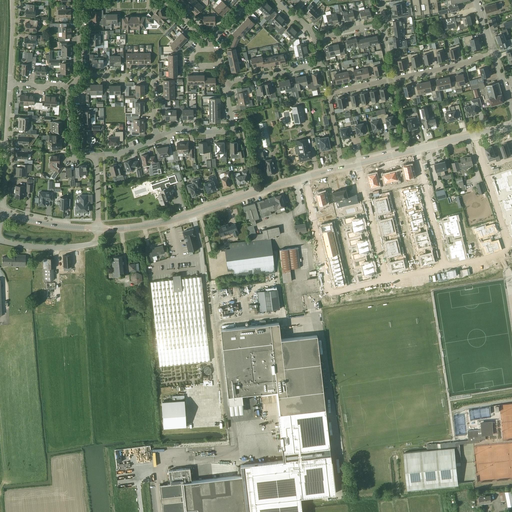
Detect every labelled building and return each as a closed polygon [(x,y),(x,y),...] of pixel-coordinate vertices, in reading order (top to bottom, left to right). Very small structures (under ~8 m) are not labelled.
[(192,11),(199,3),(195,0),(194,0),(188,7),(192,11)] [(392,7),(392,10),(403,8),(402,3),(403,3),(402,0),(401,0),(395,1),(395,4),(393,4),(393,7),(392,7)] [(421,15),(421,11),(420,3),(419,0),(412,0),(413,6),(416,5),(417,11),(414,12),(412,12),(413,15),(413,16),(415,16),(421,15)] [(420,0),(421,3),(421,4),(425,4),(425,10),(423,10),(423,11),(421,11),(421,15),(422,18),(425,18),(425,15),(429,14),(430,14),(430,10),(428,2),(428,0),(420,0)] [(432,9),(430,10),(430,14),(432,13),(432,14),(439,13),(437,0),(429,0),(430,3),(433,3),(434,9),(432,9)] [(450,0),(452,5),(449,6),(451,13),(460,11),(458,3),(470,0),(450,0)] [(218,5),(226,12),(230,8),(222,1),(218,5)] [(260,10),(263,12),(269,5),(265,1),(259,8),(258,7),(255,10),(258,12),(260,10)] [(310,3),(305,9),(307,11),(305,13),(307,15),(306,16),(308,18),(316,10),(312,7),(315,4),(312,1),(310,3)] [(503,6),(502,2),(496,4),(496,3),(485,7),(487,13),(498,10),(498,8),(500,8),(500,7),(503,6)] [(203,7),(199,3),(192,11),(196,15),(203,7)] [(35,5),(28,4),(27,9),(26,9),(26,12),(25,12),(24,16),(26,16),(35,17),(35,5)] [(222,16),(226,12),(218,5),(214,9),(222,16)] [(264,18),(266,20),(271,15),(269,13),(273,9),(269,5),(263,12),(267,16),(264,18)] [(64,10),(64,6),(57,6),(57,10),(58,10),(58,17),(70,17),(70,10),(64,10)] [(364,9),(366,20),(369,19),(368,18),(371,17),(371,15),(374,14),(372,6),(369,7),(369,8),(364,9)] [(357,16),(357,17),(360,17),(361,19),(363,19),(364,20),(366,20),(364,9),(364,7),(359,8),(359,9),(356,10),(355,10),(357,16)] [(352,10),(347,11),(349,21),(352,21),(352,19),(354,18),(354,16),(357,16),(355,10),(356,10),(355,8),(352,9),(352,10)] [(403,13),(403,8),(392,10),(392,12),(394,12),(394,15),(397,14),(398,18),(408,16),(408,13),(403,13)] [(168,17),(161,9),(158,12),(157,10),(151,16),(125,16),(125,18),(122,18),(122,29),(157,29),(168,17)] [(316,10),(308,18),(310,19),(311,18),(313,20),(316,17),(318,19),(322,15),(320,13),(319,14),(316,10)] [(336,13),(331,14),(333,25),(336,24),(335,23),(338,22),(338,21),(341,20),(339,11),(336,12),(336,13)] [(339,11),(341,20),(344,19),(344,21),(347,20),(347,22),(349,21),(347,11),(342,12),(342,11),(341,11),(339,11)] [(99,21),(103,21),(103,19),(103,14),(99,14),(99,12),(92,12),(92,17),(89,17),(89,25),(93,25),(93,21),(99,21)] [(271,15),(266,20),(269,23),(271,20),(275,24),(281,17),(277,13),(273,17),(271,15)] [(108,23),(111,23),(111,14),(106,14),(106,19),(103,19),(103,21),(103,26),(108,26),(108,23)] [(117,14),(111,14),(111,23),(115,23),(115,26),(120,26),(120,19),(117,19),(117,14)] [(209,25),(209,16),(204,16),(201,14),(199,16),(202,19),(202,24),(204,24),(204,25),(209,25)] [(215,16),(209,16),(209,25),(215,24),(216,24),(216,19),(219,16),(217,14),(215,16)] [(331,25),(333,25),(331,14),(326,15),(326,14),(322,15),(323,18),(326,17),(328,24),(330,24),(331,25)] [(472,24),(470,16),(455,19),(455,17),(443,20),(445,30),(457,27),(456,22),(464,20),(464,23),(459,25),(460,29),(467,28),(467,25),(472,24)] [(248,17),(244,21),(250,27),(254,23),(252,21),(253,20),(249,17),(248,18),(248,17)] [(281,17),(275,24),(278,26),(277,27),(276,29),(277,30),(279,32),(284,27),(282,25),(286,21),(281,17)] [(496,22),(495,18),(489,19),(491,28),(497,26),(498,25),(498,22),(496,22)] [(25,23),(25,31),(36,32),(37,27),(40,27),(40,20),(32,19),(31,23),(30,23),(25,23)] [(240,25),(247,31),(250,27),(244,21),(240,25)] [(58,27),(58,32),(62,32),(72,32),(72,27),(70,27),(68,27),(68,23),(58,23),(58,26),(58,27)] [(237,29),(243,35),(247,31),(240,25),(237,29)] [(284,32),(288,36),(294,29),(290,25),(286,29),(284,27),(279,32),(279,33),(281,35),(284,32)] [(243,35),(237,29),(233,33),(232,34),(236,38),(234,42),(237,43),(239,39),(243,35)] [(298,33),(294,29),(288,36),(290,38),(289,40),(290,41),(290,42),(292,44),(293,43),(296,39),(294,37),(298,33)] [(498,43),(506,41),(504,36),(509,34),(507,29),(501,31),(502,34),(496,36),(498,43)] [(92,39),(106,39),(104,39),(104,34),(105,34),(105,31),(95,31),(95,33),(92,33),(92,39)] [(60,38),(58,38),(58,41),(65,41),(65,38),(72,38),(72,32),(62,32),(62,35),(61,35),(60,37),(60,38)] [(177,37),(184,43),(188,39),(181,33),(177,37)] [(35,40),(37,40),(37,35),(30,34),(29,37),(28,38),(25,38),(24,42),(23,43),(23,44),(23,45),(24,45),(24,46),(31,46),(34,46),(35,40)] [(378,35),(371,37),(373,46),(375,46),(375,44),(378,44),(380,43),(378,36),(378,35)] [(472,35),(464,37),(466,45),(471,44),(472,49),(474,49),(474,50),(479,49),(479,48),(481,48),(480,46),(481,46),(480,42),(480,43),(479,38),(473,39),(472,35)] [(180,47),(184,43),(177,37),(174,41),(180,47)] [(106,39),(92,39),(92,45),(94,45),(94,48),(103,48),(103,45),(104,45),(104,41),(106,41),(106,39)] [(298,51),(307,49),(305,43),(300,44),(299,39),(296,39),(296,40),(293,43),(294,46),(296,45),(298,51)] [(406,40),(394,42),(394,47),(397,47),(398,50),(407,48),(406,40)] [(61,48),(61,50),(72,50),(72,44),(65,45),(65,41),(59,41),(60,48),(61,48)] [(180,47),(174,41),(170,45),(173,47),(172,48),(175,51),(176,50),(176,51),(180,47)] [(506,41),(498,43),(501,49),(507,47),(508,50),(511,48),(511,42),(507,44),(506,41)] [(115,56),(115,65),(120,65),(120,63),(120,59),(123,59),(123,44),(120,44),(120,52),(120,53),(118,53),(118,56),(115,56)] [(228,56),(236,54),(235,49),(236,45),(233,44),(232,48),(227,49),(227,50),(228,56)] [(338,44),(332,45),(334,54),(340,53),(340,56),(345,55),(344,49),(339,50),(338,44)] [(448,58),(451,57),(452,59),(453,58),(453,59),(458,58),(458,57),(459,57),(457,51),(460,51),(459,44),(456,45),(456,46),(450,47),(450,50),(450,52),(447,53),(448,58)] [(334,54),(332,45),(327,46),(328,52),(326,53),(327,59),(330,58),(330,57),(335,56),(334,54)] [(433,49),(434,55),(437,55),(439,61),(440,61),(440,62),(444,61),(444,60),(445,60),(443,48),(436,49),(436,48),(433,49)] [(307,49),(298,51),(299,56),(296,57),(297,60),(303,59),(302,56),(308,54),(307,49)] [(431,56),(434,55),(433,49),(429,50),(429,51),(423,52),(426,64),(427,64),(427,65),(431,64),(431,63),(432,63),(431,56)] [(61,50),(59,50),(59,56),(60,56),(60,60),(61,60),(66,59),(66,56),(72,56),(72,50),(61,50)] [(109,51),(106,51),(106,54),(106,59),(109,59),(109,65),(110,65),(110,66),(113,66),(113,65),(115,65),(115,56),(109,56),(109,51)] [(27,58),(26,64),(22,64),(21,74),(29,74),(29,68),(32,68),(32,63),(33,59),(32,59),(32,53),(28,53),(28,59),(27,58)] [(407,55),(408,55),(409,61),(412,60),(413,67),(414,67),(415,67),(419,66),(420,65),(417,53),(411,55),(411,54),(407,55)] [(101,58),(98,58),(98,67),(100,67),(100,68),(103,68),(103,67),(103,61),(106,60),(106,59),(106,54),(102,54),(101,55),(101,58)] [(41,63),(41,65),(40,75),(46,75),(46,68),(49,68),(49,60),(49,55),(46,55),(46,63),(41,63)] [(89,55),(89,61),(92,61),(92,67),(98,67),(98,58),(98,55),(93,55),(89,55)] [(409,61),(408,55),(402,57),(402,60),(398,61),(400,70),(401,69),(401,70),(406,69),(406,68),(407,68),(406,62),(409,62),(409,61)] [(56,60),(49,60),(49,68),(53,68),(53,66),(61,66),(61,70),(61,74),(69,74),(69,67),(70,67),(70,63),(61,63),(61,60),(60,60),(56,60)] [(372,60),(368,61),(369,64),(370,70),(373,69),(375,75),(376,75),(376,76),(381,74),(382,74),(380,65),(379,62),(376,62),(372,63),(372,60)] [(364,68),(360,69),(362,78),(364,77),(364,78),(368,77),(368,76),(369,76),(367,70),(370,70),(369,64),(363,65),(364,68)] [(487,66),(487,64),(483,65),(484,67),(480,68),(483,78),(490,76),(490,75),(492,75),(491,71),(489,72),(488,66),(487,66)] [(238,65),(230,66),(231,72),(232,72),(232,73),(237,72),(237,71),(240,70),(238,65)] [(350,68),(351,74),(354,73),(355,79),(356,79),(356,80),(360,79),(360,78),(362,78),(360,69),(354,70),(353,67),(350,68)] [(340,73),(342,82),(344,81),(344,82),(349,81),(348,81),(349,80),(348,75),(351,74),(350,68),(346,68),(347,72),(340,73)] [(340,82),(342,82),(340,73),(337,74),(336,71),(330,72),(331,78),(334,77),(335,83),(336,83),(336,84),(340,83),(340,82)] [(312,91),(313,96),(318,95),(317,90),(315,84),(320,83),(318,73),(312,74),(313,82),(310,82),(312,91)] [(454,83),(456,89),(462,88),(461,85),(465,84),(463,74),(462,74),(457,75),(456,76),(457,83),(454,83)] [(302,86),(302,85),(307,84),(308,89),(311,89),(310,81),(307,81),(305,76),(300,77),(302,86)] [(452,90),(456,89),(454,83),(451,84),(450,77),(449,77),(449,76),(445,77),(445,78),(443,78),(445,88),(451,87),(452,90)] [(296,84),(293,84),(295,92),(298,91),(298,90),(303,89),(302,85),(302,86),(300,77),(295,78),(296,84)] [(435,87),(436,94),(440,93),(439,90),(445,88),(443,78),(441,79),(440,78),(437,79),(437,80),(436,80),(438,87),(435,87)] [(291,93),(295,92),(293,84),(290,85),(289,79),(283,80),(285,89),(286,92),(291,91),(291,93)] [(285,89),(283,80),(278,81),(279,87),(276,88),(278,95),(281,95),(281,93),(285,92),(285,89)] [(426,82),(423,83),(425,92),(432,91),(433,98),(434,100),(437,100),(437,97),(436,94),(435,87),(431,88),(430,81),(429,81),(426,81),(426,82)] [(418,91),(415,91),(416,98),(420,97),(419,94),(425,92),(423,83),(421,83),(421,82),(417,83),(417,84),(418,91)] [(486,86),(488,93),(487,93),(488,98),(489,98),(491,106),(504,102),(502,94),(499,82),(486,86)] [(270,83),(264,84),(266,95),(270,94),(271,98),(276,97),(274,89),(271,90),(270,83)] [(96,84),(96,94),(96,97),(102,97),(102,99),(106,99),(106,98),(106,95),(106,91),(102,91),(102,84),(96,84)] [(260,96),(266,95),(264,84),(258,86),(259,92),(255,93),(257,101),(261,100),(260,96)] [(412,99),(416,98),(415,91),(412,92),(410,85),(409,86),(409,85),(405,86),(404,87),(406,97),(410,96),(412,99)] [(238,99),(248,97),(248,94),(250,93),(249,87),(241,89),(242,92),(237,93),(238,99)] [(377,97),(378,100),(379,103),(385,102),(384,98),(388,98),(386,88),(385,88),(380,88),(380,89),(379,89),(381,96),(377,97)] [(378,100),(377,97),(376,90),(375,90),(370,91),(371,91),(369,91),(371,98),(368,99),(369,105),(375,104),(375,101),(378,100)] [(138,96),(144,96),(144,91),(136,91),(136,94),(134,94),(134,95),(125,96),(125,99),(138,99),(138,96)] [(358,101),(359,104),(359,107),(366,106),(365,103),(368,102),(368,99),(366,92),(365,92),(361,93),(360,94),(361,100),(358,101)] [(351,102),(348,103),(349,109),(356,108),(355,105),(359,104),(358,101),(356,94),(355,94),(351,95),(350,96),(351,102)] [(28,106),(28,105),(29,95),(23,95),(20,95),(20,106),(23,106),(23,105),(28,106)] [(34,95),(29,95),(28,105),(31,105),(31,106),(35,106),(35,109),(38,109),(39,103),(34,103),(34,95)] [(56,97),(51,96),(50,106),(53,106),(53,110),(54,110),(54,114),(58,114),(59,107),(56,107),(56,97)] [(216,98),(216,96),(202,96),(202,98),(209,98),(209,122),(215,122),(215,121),(220,120),(220,107),(221,107),(221,105),(220,105),(220,98),(216,98)] [(318,100),(318,96),(308,97),(309,103),(315,102),(317,113),(323,111),(321,99),(318,100)] [(349,109),(348,103),(345,104),(343,97),(342,97),(342,96),(338,97),(338,98),(337,98),(339,108),(342,107),(343,111),(349,109)] [(248,97),(238,99),(239,105),(244,104),(245,107),(252,106),(251,100),(249,100),(248,97)] [(482,107),(479,98),(471,100),(472,105),(465,107),(467,116),(472,115),(474,115),(474,114),(479,113),(477,109),(482,107)] [(137,99),(130,99),(130,103),(132,103),(132,108),(144,108),(144,102),(137,102),(137,99)] [(174,110),(170,110),(170,119),(176,119),(176,113),(179,113),(179,112),(179,105),(175,105),(176,107),(174,107),(174,110)] [(182,105),(179,105),(179,112),(182,112),(182,118),(182,119),(187,119),(187,109),(184,110),(184,107),(182,107),(182,105)] [(191,109),(187,109),(187,119),(193,119),(193,113),(196,113),(196,105),(193,105),(193,106),(191,106),(191,109)] [(305,122),(302,105),(291,107),(294,124),(305,122)] [(461,114),(459,105),(454,106),(449,107),(451,112),(446,113),(447,117),(445,117),(446,121),(448,120),(448,121),(453,119),(453,120),(457,119),(457,118),(457,115),(461,114)] [(165,119),(170,119),(170,110),(170,107),(162,107),(162,113),(165,113),(165,119)] [(429,120),(426,107),(419,109),(422,122),(424,121),(426,128),(431,127),(430,125),(436,123),(435,119),(429,120)] [(83,111),(83,117),(92,117),(95,117),(95,111),(97,111),(97,108),(90,108),(90,111),(83,111)] [(144,108),(132,108),(132,113),(131,113),(131,116),(139,116),(140,113),(144,113),(144,108)] [(412,117),(407,118),(410,130),(417,128),(416,123),(419,123),(417,112),(414,113),(411,114),(412,117)] [(383,113),(380,114),(382,122),(386,121),(387,127),(395,126),(392,116),(388,117),(387,114),(386,114),(385,115),(384,113),(383,114),(383,113)] [(382,122),(380,114),(376,115),(378,120),(370,121),(373,131),(374,131),(379,130),(380,129),(379,122),(382,122)] [(134,122),(134,126),(144,126),(144,119),(139,119),(139,116),(131,116),(131,122),(134,122)] [(92,123),(92,117),(83,117),(83,123),(84,123),(84,126),(92,126),(93,126),(93,124),(92,124),(92,123)] [(356,120),(350,121),(350,122),(352,129),(352,131),(352,128),(355,128),(357,135),(361,134),(361,135),(364,134),(364,133),(365,133),(364,131),(366,131),(365,126),(363,127),(362,123),(358,124),(356,119),(356,120)] [(52,132),(62,132),(62,122),(52,122),(52,132)] [(263,147),(271,146),(266,122),(258,124),(263,147)] [(342,136),(342,138),(350,137),(348,130),(352,129),(352,128),(350,122),(343,123),(344,128),(340,129),(341,132),(339,132),(340,136),(342,136)] [(28,128),(29,124),(18,124),(18,127),(18,129),(29,130),(29,134),(32,134),(36,134),(36,130),(32,130),(32,129),(31,128),(28,128)] [(144,126),(134,126),(134,129),(132,129),(132,135),(139,135),(139,132),(145,132),(144,126)] [(91,136),(92,136),(92,133),(91,133),(91,130),(83,130),(83,142),(91,142),(91,143),(93,143),(95,142),(95,139),(94,137),(91,137),(91,136)] [(123,141),(123,131),(115,131),(115,137),(108,137),(108,145),(119,145),(119,141),(123,141)] [(32,134),(29,134),(26,133),(26,136),(18,136),(18,143),(28,144),(29,139),(31,139),(32,134)] [(49,135),(43,135),(43,138),(45,138),(46,137),(49,137),(49,141),(52,141),(52,146),(51,146),(51,150),(55,150),(55,149),(62,149),(62,141),(59,141),(59,135),(49,135)] [(315,138),(317,146),(320,145),(321,150),(326,149),(326,150),(330,150),(329,148),(330,148),(327,136),(319,138),(318,137),(315,138)] [(295,149),(296,154),(298,153),(299,161),(311,159),(310,151),(309,151),(306,139),(296,141),(299,141),(299,143),(297,144),(298,149),(295,149)] [(207,152),(206,142),(199,143),(199,152),(204,152),(204,156),(206,156),(207,159),(210,159),(210,151),(207,152)] [(219,142),(218,142),(217,142),(216,142),(215,142),(216,153),(220,152),(220,157),(226,157),(226,149),(223,149),(223,148),(223,144),(223,142),(219,142)] [(237,142),(230,142),(230,153),(231,152),(231,158),(239,158),(239,155),(240,157),(244,157),(243,151),(239,151),(239,152),(237,152),(237,142)] [(175,151),(172,152),(174,161),(179,160),(178,156),(183,156),(182,143),(177,143),(177,151),(175,151)] [(182,143),(183,156),(189,156),(189,157),(194,157),(194,149),(189,149),(189,151),(188,151),(188,143),(182,143)] [(504,146),(501,147),(504,158),(511,156),(511,159),(511,158),(511,151),(510,152),(508,144),(504,145),(504,146)] [(162,147),(164,157),(167,156),(168,160),(173,159),(172,152),(169,152),(168,146),(162,147)] [(491,147),(483,149),(485,153),(484,153),(485,157),(486,157),(487,160),(494,158),(495,160),(498,159),(496,152),(493,154),(491,147)] [(17,151),(17,158),(24,159),(24,163),(32,164),(32,160),(27,160),(27,159),(28,154),(31,154),(31,149),(25,148),(25,151),(17,151)] [(264,159),(262,151),(254,153),(255,161),(264,159)] [(148,154),(141,155),(143,166),(149,165),(150,168),(152,168),(154,174),(158,174),(158,173),(157,169),(156,162),(155,156),(149,157),(148,154)] [(51,164),(48,164),(49,167),(54,171),(49,178),(54,178),(62,167),(59,165),(58,156),(52,156),(52,159),(50,159),(51,164)] [(458,163),(458,162),(451,163),(454,172),(460,170),(460,169),(463,168),(464,169),(465,170),(466,169),(467,169),(468,168),(469,167),(473,166),(471,157),(466,158),(466,157),(460,159),(461,162),(458,163)] [(132,162),(131,159),(124,162),(128,172),(135,169),(135,168),(139,168),(138,161),(132,162)] [(275,174),(272,159),(264,160),(267,175),(271,174),(271,175),(274,175),(275,174)] [(445,175),(444,170),(447,169),(445,161),(435,164),(438,176),(441,175),(443,180),(452,178),(451,174),(445,175)] [(29,165),(21,165),(20,168),(17,168),(16,175),(26,175),(26,172),(29,172),(29,165)] [(79,165),(79,168),(75,168),(75,178),(82,177),(82,174),(87,174),(86,165),(79,165)] [(121,167),(118,168),(117,165),(110,166),(112,176),(116,175),(117,177),(123,175),(121,167)] [(406,175),(403,176),(405,183),(408,182),(408,181),(408,178),(415,177),(414,174),(415,173),(414,170),(413,170),(412,166),(405,168),(406,175)] [(65,172),(61,172),(62,178),(66,178),(66,177),(71,177),(71,179),(74,179),(74,175),(74,173),(71,174),(71,170),(71,167),(65,167),(65,172)] [(249,177),(248,171),(242,172),(243,175),(240,176),(240,173),(233,174),(234,179),(236,178),(237,184),(247,182),(246,178),(249,177)] [(501,178),(494,180),(496,186),(507,182),(505,178),(511,176),(510,171),(499,174),(501,178)] [(232,179),(230,172),(221,174),(219,176),(220,178),(221,178),(224,188),(226,188),(229,188),(229,186),(230,186),(228,179),(232,179)] [(396,172),(385,174),(387,181),(398,179),(398,181),(402,180),(401,173),(397,174),(396,172)] [(377,173),(370,175),(371,179),(370,179),(371,183),(372,182),(373,186),(380,184),(380,187),(384,186),(383,179),(379,180),(377,173)] [(169,201),(171,201),(170,198),(172,198),(172,197),(172,196),(171,193),(170,191),(169,188),(169,187),(168,187),(167,188),(165,184),(169,182),(170,184),(178,181),(177,181),(175,174),(168,177),(168,179),(164,180),(161,182),(152,185),(151,183),(150,183),(151,186),(152,186),(153,190),(160,187),(162,192),(162,194),(163,197),(160,198),(161,200),(160,200),(161,201),(162,203),(164,203),(168,202),(167,202),(169,201)] [(218,183),(215,175),(208,177),(210,182),(205,184),(207,192),(216,189),(214,184),(218,183)] [(464,185),(462,177),(455,179),(459,191),(466,190),(465,185),(464,185)] [(203,188),(200,178),(192,180),(193,183),(187,185),(189,191),(190,191),(192,197),(200,194),(198,190),(203,188)] [(507,182),(496,186),(498,191),(504,189),(506,193),(511,190),(511,185),(508,187),(507,182)] [(24,186),(16,186),(15,198),(24,198),(24,186)] [(346,189),(333,192),(335,201),(339,200),(340,206),(352,203),(352,204),(359,202),(357,194),(350,196),(350,197),(349,197),(346,189)] [(409,189),(402,191),(403,194),(406,194),(407,200),(418,197),(416,191),(410,192),(409,189)] [(445,189),(436,191),(438,200),(447,198),(445,189)] [(52,193),(40,193),(39,205),(44,205),(45,199),(51,200),(52,193)] [(502,202),(501,203),(502,207),(503,207),(511,203),(511,193),(506,195),(507,199),(501,201),(502,202)] [(382,199),(376,200),(377,206),(377,207),(388,204),(386,198),(389,198),(388,194),(381,196),(382,199)] [(75,208),(75,213),(80,213),(80,212),(89,212),(88,203),(87,203),(87,195),(80,195),(80,203),(76,203),(76,208),(75,208)] [(263,200),(258,202),(263,217),(271,214),(271,212),(279,209),(278,208),(280,208),(281,211),(285,210),(284,207),(284,206),(281,195),(275,197),(263,200)] [(325,196),(318,198),(321,209),(328,208),(325,196)] [(60,206),(60,208),(60,209),(63,209),(66,209),(66,210),(67,206),(69,207),(70,207),(70,199),(67,199),(67,197),(60,197),(60,201),(59,201),(59,206),(60,206)] [(408,206),(406,206),(407,210),(414,208),(413,205),(420,203),(418,197),(407,200),(408,206)] [(263,217),(258,202),(254,203),(242,206),(246,219),(249,218),(250,221),(250,220),(252,226),(256,224),(255,219),(263,217)] [(511,203),(503,207),(502,207),(504,211),(505,211),(505,212),(511,210),(511,212),(511,203)] [(388,204),(377,207),(378,213),(385,212),(386,215),(393,213),(392,210),(389,210),(388,204)] [(414,210),(407,212),(408,215),(411,215),(412,221),(423,218),(421,212),(415,213),(414,210)] [(387,220),(381,221),(382,228),(393,225),(391,219),(394,219),(393,215),(386,217),(387,220)] [(356,216),(345,219),(346,224),(352,222),(353,227),(364,224),(363,218),(356,220),(356,216)] [(450,221),(443,222),(445,229),(456,226),(454,220),(457,220),(456,216),(449,218),(450,221)] [(413,227),(411,227),(412,231),(419,229),(418,226),(424,224),(424,221),(423,218),(412,221),(413,227)] [(307,232),(305,223),(295,225),(296,232),(302,231),(302,233),(307,232)] [(238,235),(235,224),(228,226),(227,224),(219,227),(220,231),(219,232),(220,237),(233,232),(234,236),(238,235)] [(354,231),(348,233),(349,238),(360,235),(359,231),(366,230),(364,224),(353,227),(354,231)] [(247,227),(251,241),(267,239),(265,230),(262,230),(263,233),(256,235),(253,225),(247,227)] [(393,225),(382,228),(383,231),(384,234),(390,233),(391,236),(398,234),(397,231),(394,231),(393,225)] [(484,225),(478,227),(479,231),(481,230),(483,236),(494,232),(494,231),(495,231),(494,226),(493,226),(492,226),(485,228),(484,225)] [(279,226),(265,230),(267,239),(271,238),(276,237),(276,236),(280,235),(279,226)] [(456,226),(445,229),(446,232),(446,235),(453,234),(454,237),(460,235),(460,232),(457,232),(456,226)] [(198,248),(193,229),(183,232),(184,238),(185,238),(188,251),(198,248)] [(419,231),(412,233),(413,236),(416,236),(417,242),(428,239),(426,233),(420,234),(419,231)] [(392,241),(386,242),(387,249),(398,246),(396,240),(399,240),(398,236),(391,238),(392,241)] [(361,238),(350,240),(351,245),(357,243),(358,248),(369,246),(370,245),(369,241),(368,241),(368,240),(361,241),(361,238)] [(233,270),(234,278),(275,273),(271,239),(267,239),(251,241),(229,243),(230,249),(225,249),(227,271),(233,270)] [(418,248),(416,248),(417,252),(424,250),(423,247),(430,245),(428,239),(417,242),(418,248)] [(456,245),(449,246),(451,252),(450,252),(450,253),(461,250),(460,244),(462,243),(462,240),(455,241),(456,245)] [(490,241),(484,243),(485,246),(487,245),(490,254),(494,252),(494,250),(500,248),(499,247),(500,247),(498,243),(498,242),(491,244),(490,241)] [(360,253),(353,254),(354,259),(365,257),(364,253),(371,251),(370,250),(371,250),(370,245),(369,246),(358,248),(360,253)] [(151,253),(147,254),(149,262),(153,261),(152,256),(164,253),(162,246),(150,249),(151,253)] [(398,246),(387,249),(388,255),(395,254),(396,257),(403,255),(402,252),(399,252),(398,246)] [(300,268),(298,248),(280,250),(282,270),(281,270),(283,283),(291,282),(290,269),(300,268)] [(461,250),(450,253),(452,259),(459,257),(459,261),(466,259),(465,255),(463,256),(461,250)] [(423,252),(417,254),(418,258),(420,257),(422,265),(427,264),(426,262),(433,261),(432,260),(433,260),(431,255),(431,254),(424,256),(423,252)] [(26,255),(15,255),(15,257),(2,257),(2,265),(7,265),(7,266),(25,266),(26,255)] [(63,255),(64,267),(71,266),(70,255),(63,255)] [(125,276),(123,256),(115,257),(115,260),(112,261),(113,273),(109,273),(109,277),(113,277),(125,276)] [(391,264),(390,264),(391,269),(392,269),(392,270),(404,267),(403,261),(405,261),(404,257),(398,259),(398,262),(391,264)] [(53,280),(53,268),(54,268),(54,258),(43,258),(44,281),(53,280)] [(366,259),(355,262),(356,266),(362,265),(364,270),(374,267),(373,261),(367,263),(366,259)] [(139,271),(139,263),(128,264),(129,272),(139,271)] [(365,274),(358,276),(360,280),(370,278),(369,274),(376,273),(374,267),(364,270),(365,274)] [(132,282),(137,284),(142,281),(141,275),(136,273),(132,276),(132,282)] [(173,279),(150,282),(158,350),(159,366),(210,360),(208,344),(201,276),(181,279),(180,275),(176,275),(172,276),(173,279)] [(280,309),(277,289),(257,291),(260,312),(280,309)] [(229,404),(243,403),(242,395),(277,391),(280,414),(325,409),(317,335),(281,340),(279,323),(266,324),(260,325),(220,329),(229,404)] [(162,401),(163,428),(186,427),(185,400),(162,401)] [(280,414),(278,414),(280,436),(279,436),(280,444),(281,444),(283,444),(284,452),(329,447),(325,409),(280,414)] [(427,450),(404,453),(408,490),(458,485),(456,466),(456,463),(457,463),(458,462),(461,462),(460,444),(473,443),(480,442),(480,440),(486,440),(485,436),(485,433),(492,432),(491,422),(488,422),(487,422),(481,423),(482,429),(477,430),(467,431),(468,436),(468,441),(456,442),(453,442),(437,444),(433,444),(434,450),(427,450)] [(240,475),(241,475),(245,511),(302,511),(301,498),(335,494),(330,457),(239,466),(240,475)] [(159,485),(162,511),(245,511),(241,475),(191,481),(190,468),(169,470),(170,484),(159,485)] [(511,505),(511,490),(499,492),(501,502),(505,501),(507,506),(511,505)] [(456,511),(454,495),(447,496),(449,511),(456,511)] [(482,497),(482,495),(479,496),(480,504),(491,502),(490,495),(482,497)]
